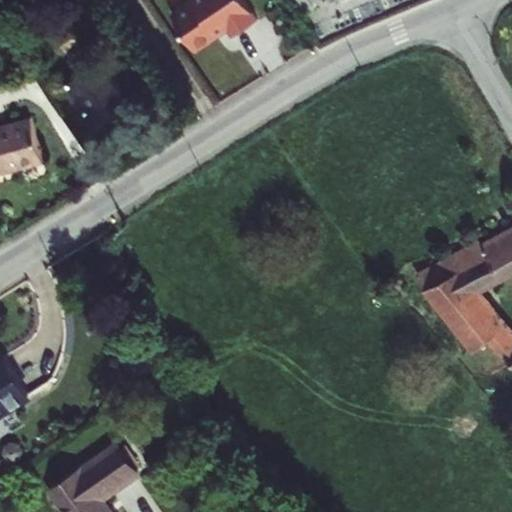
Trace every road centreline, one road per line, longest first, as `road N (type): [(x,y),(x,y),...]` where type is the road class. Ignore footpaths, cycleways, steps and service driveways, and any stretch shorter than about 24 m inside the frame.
road 1 (residential): [(0,268),(341,56),(459,6)]
road 2 (residential): [(459,6),(511,116)]
